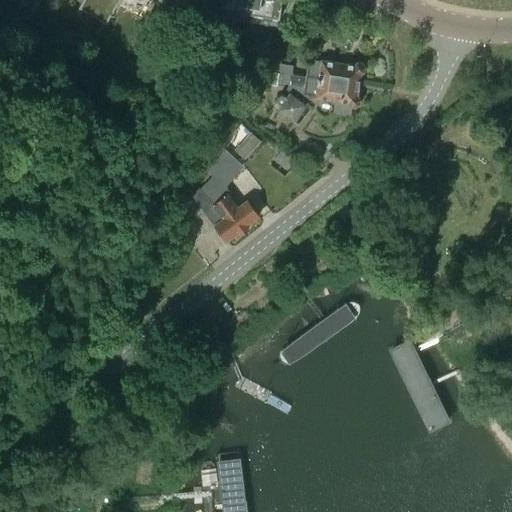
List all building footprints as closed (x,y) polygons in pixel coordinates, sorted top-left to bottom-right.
[(84,0),(79,9),(93,17),(102,0),(84,0)] [(102,0),(93,17),(106,25),(121,0),(102,0)] [(282,0),(221,0),(220,10),(280,19),(282,0)] [(298,38),(289,32),(277,49),(286,56),(298,38)] [(30,53),(38,39),(28,33),(20,48),(30,53)] [(64,74),(79,82),(91,61),(75,53),(64,74)] [(310,60),(307,77),(352,84),(353,79),(360,80),(361,74),(365,72),(366,67),(363,63),(358,62),(354,65),(322,60),(321,61),(310,60)] [(287,65),(282,64),(280,73),(292,75),(294,63),(287,62),(287,65)] [(279,82),(280,73),(269,71),(267,83),(279,85),(279,82)] [(292,75),(280,73),(279,82),(291,84),(290,88),(285,96),(283,95),(282,95),(280,96),(279,97),(278,98),(278,100),(279,102),(283,105),(280,109),(295,120),(306,105),(301,100),(305,95),(316,96),(316,98),(336,101),(335,111),(351,113),(352,107),(356,107),(360,105),(361,100),(358,96),(360,80),(353,79),(352,84),(307,77),(292,75)] [(205,173),(210,177),(198,190),(213,207),(215,206),(225,219),(215,226),(227,241),(239,231),(241,234),(248,229),(246,226),(259,216),(248,202),(239,208),(229,195),(228,196),(224,190),(235,177),(218,160),(205,173)] [(356,321),(337,293),(315,309),(270,342),(290,368),(356,321)] [(412,342),(388,354),(429,436),(453,424),(416,351),(412,342)] [(248,511),(243,458),(215,460),(219,494),(220,511),(248,511)]
